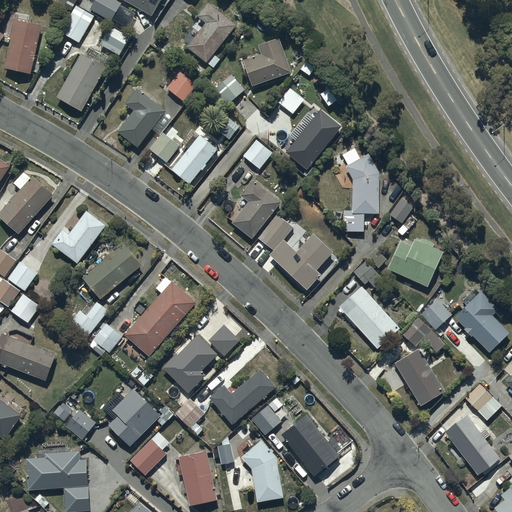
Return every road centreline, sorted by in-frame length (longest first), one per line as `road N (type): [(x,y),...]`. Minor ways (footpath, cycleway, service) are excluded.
road 1 (residential): [(0,112),(94,166),(214,256),(405,455)]
road 2 (trunk): [(511,183),(395,0)]
